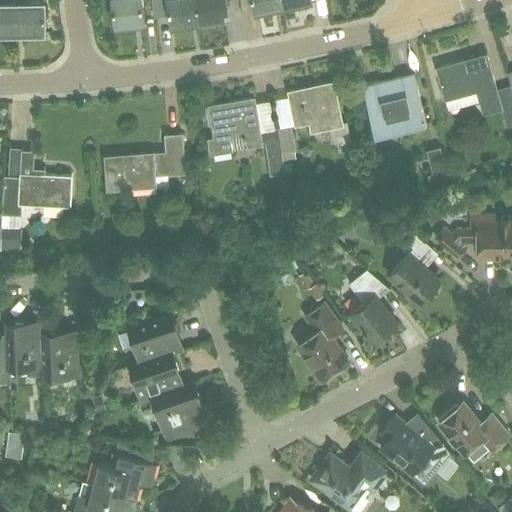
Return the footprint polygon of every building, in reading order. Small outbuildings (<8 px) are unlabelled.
[(0,0),(0,30),(16,30),(15,0),(0,0)] [(15,0),(16,30),(45,29),(44,0),(15,0)] [(142,0),(113,0),(116,23),(119,23),(119,27),(133,25),(133,21),(145,20),(142,0)] [(168,0),(170,9),(172,23),(201,18),(197,0),(168,0)] [(230,14),(228,0),(197,0),(201,18),(202,22),(208,22),(213,20),(213,17),(230,14)] [(253,0),(255,9),(283,3),(282,0),(253,0)] [(484,112),(502,108),(507,125),(511,123),(511,84),(508,70),(507,71),(511,84),(509,85),(498,88),(488,51),(487,51),(487,52),(437,66),(446,98),(447,97),(447,96),(477,88),(484,112)] [(364,83),(372,116),(377,136),(403,129),(428,123),(415,71),(364,83)] [(343,121),(335,79),(289,88),(296,122),(310,119),(312,128),(330,124),(333,139),(338,138),(340,148),(352,145),(347,120),(343,121)] [(207,137),(210,153),(233,149),(230,134),(242,132),(248,145),(263,143),(261,129),(255,95),(210,103),(216,135),(207,137)] [(278,126),(282,150),(296,148),(292,124),(278,126)] [(270,174),(284,172),(281,151),(282,150),(278,126),(263,128),(270,174)] [(169,172),(186,171),(183,131),(166,133),(167,150),(155,151),(154,150),(106,154),(108,188),(157,184),(156,173),(169,172)] [(10,173),(3,173),(2,213),(21,214),(21,201),(70,203),(72,173),(23,170),(24,146),(12,145),(10,173)] [(454,182),(450,168),(446,169),(440,145),(427,149),(432,172),(427,173),(431,187),(454,182)] [(511,252),(511,215),(503,215),(503,220),(496,220),(496,212),(472,212),(472,227),(458,227),(453,233),(445,226),(436,237),(459,256),(468,246),(463,241),(465,239),(480,239),(480,258),(496,258),(497,253),(511,252)] [(22,227),(1,226),(0,253),(21,254),(22,227)] [(415,247),(391,274),(422,300),(440,279),(425,266),(419,261),(431,246),(408,226),(407,228),(400,235),(415,247)] [(349,282),(363,301),(351,311),(373,341),(396,322),(378,298),(391,288),(368,268),(349,282)] [(325,293),(316,282),(314,283),(306,270),(299,274),(316,299),(325,293)] [(323,377),(348,359),(332,336),(343,328),(324,301),(306,314),(316,329),(298,342),(323,377)] [(129,326),(141,360),(172,350),(183,346),(172,312),(129,326)] [(7,321),(7,332),(9,365),(45,363),(44,330),(43,320),(7,321)] [(44,330),(45,363),(45,374),(80,373),(80,368),(90,367),(88,336),(79,337),(78,329),(44,330)] [(0,376),(9,376),(9,365),(7,332),(0,331),(0,376)] [(141,397),(152,394),(184,384),(172,350),(141,360),(130,364),(141,397)] [(163,427),(205,413),(194,380),(184,384),(152,394),(163,427)] [(491,450),(509,436),(491,414),(480,423),(463,401),(438,421),(463,452),(481,438),(491,450)] [(389,438),(381,447),(422,481),(437,462),(440,465),(451,451),(418,412),(407,425),(395,415),(382,432),(389,438)] [(24,433),(9,431),(8,439),(23,441),(24,433)] [(98,460),(92,482),(137,494),(142,473),(153,476),(156,462),(112,450),(109,463),(98,460)] [(310,477),(345,505),(351,510),(352,508),(357,511),(360,511),(369,500),(359,492),(365,486),(371,491),(386,472),(361,451),(348,467),(330,452),(310,477)] [(79,491),(72,511),(131,511),(137,494),(92,482),(89,494),(79,491)] [(337,511),(329,506),(325,511),(317,511),(289,495),(280,511),(279,511),(337,511)] [(482,511),(499,511),(489,500),(479,508),(482,511)]
